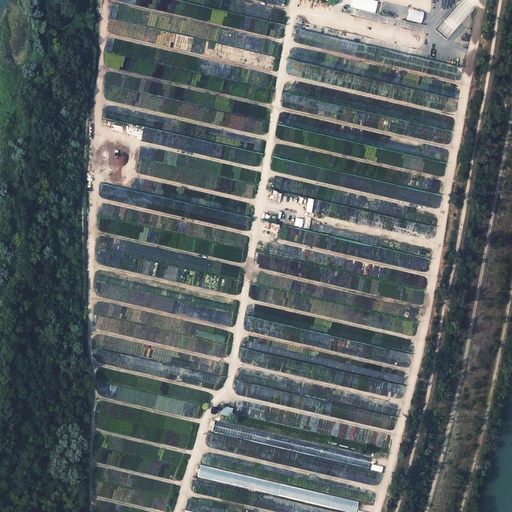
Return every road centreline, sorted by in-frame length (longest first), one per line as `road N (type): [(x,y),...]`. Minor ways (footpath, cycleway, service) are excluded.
road 1 (track): [(395,511),(429,384),(500,0)]
road 2 (track): [(511,105),(424,511)]
